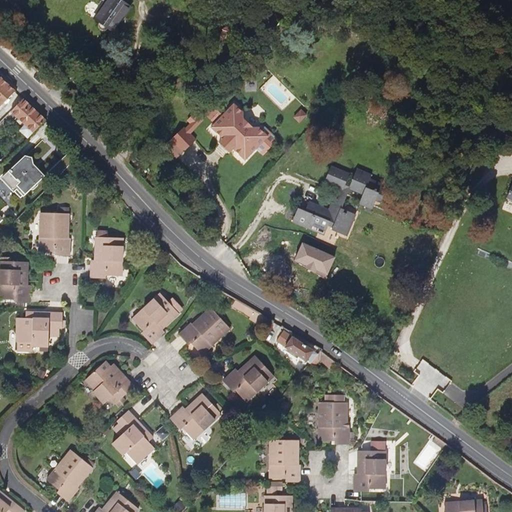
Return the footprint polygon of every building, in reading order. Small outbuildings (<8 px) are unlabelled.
[(133,9),(121,0),(108,0),(93,20),(112,36),(133,9)] [(6,102),(17,91),(1,77),(0,78),(0,96),(6,102)] [(47,120),(25,98),(12,112),(34,133),(47,120)] [(196,146),(219,123),(228,132),(232,127),(219,115),(193,142),(196,146)] [(274,150),(264,140),(260,141),(250,131),(250,127),(241,118),(232,127),(228,132),(219,140),(230,152),(240,161),(251,173),(274,150)] [(24,129),(20,134),(28,142),(33,136),(24,129)] [(190,164),(202,152),(196,146),(193,142),(191,141),(179,153),(190,164)] [(64,172),(81,156),(73,148),(73,149),(56,165),(64,172)] [(240,161),(230,152),(226,156),(236,166),(240,161)] [(24,196),(45,176),(33,164),(32,158),(25,157),(2,178),(14,190),(16,188),(24,196)] [(347,242),(357,218),(343,212),(355,185),(367,190),(363,198),(377,203),(380,196),(386,199),(391,187),(386,185),(386,180),(376,176),(374,172),(362,166),(356,179),(351,177),(354,170),(336,163),(329,178),(341,183),(346,185),(330,222),(315,216),(313,220),(305,217),(299,214),(293,228),(308,234),(310,230),(326,237),(327,233),(347,242)] [(0,198),(6,204),(14,196),(0,182),(0,198)] [(330,222),(346,185),(341,183),(328,214),(317,209),(315,216),(330,222)] [(315,216),(317,209),(310,206),(305,217),(313,220),(315,216)] [(13,224),(18,218),(13,213),(8,220),(13,224)] [(70,256),(71,238),(69,238),(69,213),(41,213),(40,252),(56,252),(56,256),(70,256)] [(326,237),(310,230),(308,234),(324,241),(326,237)] [(123,276),(124,238),(96,237),(96,260),(92,260),(91,278),(107,279),(107,276),(123,276)] [(31,303),(32,285),(28,285),(29,262),(1,261),(0,280),(0,300),(17,300),(17,303),(31,303)] [(163,329),(180,313),(161,293),(133,319),(143,331),(142,333),(152,344),(165,331),(163,329)] [(252,317),(256,310),(245,303),(241,310),(252,317)] [(203,355),(231,329),(211,307),(194,324),(192,323),(179,334),(189,345),(191,343),(203,355)] [(60,337),(60,328),(66,329),(66,321),(64,320),(64,313),(27,312),(27,318),(18,318),(17,342),(18,342),(18,352),(34,353),(34,346),(49,347),(49,336),(60,337)] [(319,353),(294,336),(286,348),(310,364),(319,353)] [(318,369),(328,354),(322,350),(310,364),(318,369)] [(332,367),(336,361),(328,354),(323,361),(332,367)] [(247,402),(275,376),(256,356),(240,371),(237,369),(224,381),(234,392),(236,390),(247,402)] [(135,386),(114,363),(111,366),(107,361),(86,380),(95,390),(93,392),(105,404),(109,399),(115,405),(116,404),(119,407),(126,401),(123,397),(135,386)] [(193,439),(222,413),(204,394),(186,409),(184,406),(171,419),(181,430),(183,428),(193,439)] [(348,427),(349,402),(344,402),(344,395),(327,395),(326,402),(319,402),(319,441),(336,441),(336,444),(350,445),(350,440),(355,440),(355,433),(350,433),(350,427),(348,427)] [(150,441),(154,438),(129,410),(118,421),(120,423),(114,428),(121,436),(113,443),(124,456),(127,453),(137,464),(155,448),(150,441)] [(163,441),(171,434),(164,426),(156,433),(163,441)] [(299,465),(299,440),(271,440),(270,478),(286,479),(286,482),(301,482),(301,465),(299,465)] [(386,490),(386,451),(383,451),(383,447),(367,447),(367,451),(359,450),(359,474),(355,474),(355,492),(370,492),(370,489),(386,490)] [(78,487),(94,468),(93,467),(95,464),(90,459),(87,462),(71,450),(47,480),(59,489),(57,492),(69,502),(80,488),(78,487)] [(24,511),(26,511),(0,490),(0,511),(24,511)] [(136,511),(140,509),(118,491),(103,510),(101,507),(96,511),(136,511)] [(292,511),(293,496),(277,496),(268,496),(266,496),(265,511),(292,511)] [(488,511),(487,500),(445,504),(445,511),(488,511)]
